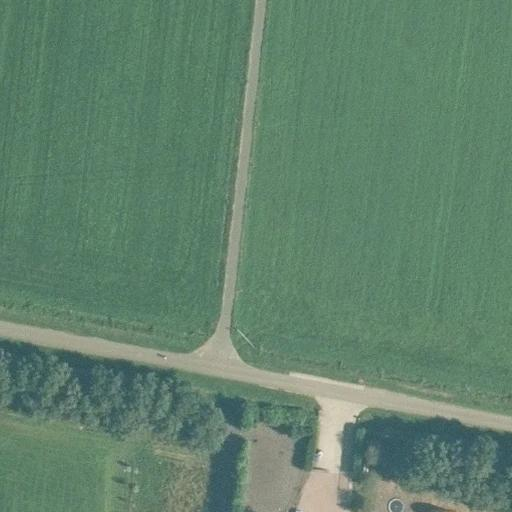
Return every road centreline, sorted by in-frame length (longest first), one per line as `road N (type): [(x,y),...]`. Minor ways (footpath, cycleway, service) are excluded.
road 1 (unclassified): [(216,371),(260,0)]
road 2 (unclassified): [(511,427),(216,371)]
road 3 (unclassified): [(0,331),(216,371)]
